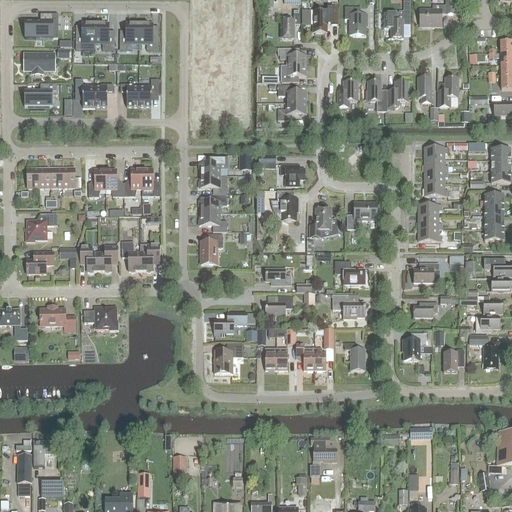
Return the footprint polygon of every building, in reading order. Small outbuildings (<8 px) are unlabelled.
[(273,0),(263,0),(263,8),(274,9),(273,0)] [(419,11),(419,27),(432,27),(432,29),(441,29),(441,16),(455,16),(455,2),(445,2),(445,7),(432,7),(432,11),(419,11)] [(337,26),(337,10),(327,10),(327,13),(313,13),(313,14),(314,14),(314,22),(313,23),(313,26),(314,27),(315,34),(325,34),(325,26),(327,26),(337,26)] [(281,21),(281,40),(293,40),(293,26),(299,26),(299,12),(293,12),(293,21),(281,21)] [(398,13),(398,15),(384,15),(384,30),(391,30),(391,40),(403,40),(403,27),(410,27),(410,13),(398,13)] [(24,23),(25,23),(25,39),(24,39),(24,40),(53,40),(52,40),(52,28),(58,28),(58,16),(40,16),(40,23),(24,23)] [(367,24),(367,16),(359,16),(349,16),(349,21),(349,37),(356,37),(357,37),(365,37),(365,24),(367,24)] [(203,18),(203,30),(227,30),(227,18),(203,18)] [(82,38),(76,38),(75,52),(95,52),(95,46),(95,25),(82,24),(82,28),(82,38)] [(108,38),(108,25),(95,25),(95,46),(102,46),(102,52),(114,52),(114,38),(108,38)] [(120,52),(132,52),(132,46),(139,46),(139,25),(126,25),(126,38),(120,38),(120,52)] [(139,25),(139,46),(146,46),(146,52),(158,52),(158,38),(152,38),(152,25),(139,25)] [(203,30),(203,42),(227,42),(227,30),(203,30)] [(511,45),(500,46),(500,57),(511,56),(511,45)] [(286,67),(306,68),(306,57),(293,57),(293,49),(277,49),(277,57),(280,57),(279,61),(286,61),(286,67)] [(42,76),(42,73),(54,73),(54,56),(24,56),(24,73),(33,73),(33,76),(42,76)] [(203,56),(203,68),(227,68),(227,56),(203,56)] [(496,57),(489,57),(489,62),(500,62),(501,68),(511,68),(511,56),(500,57),(496,57)] [(286,67),(286,73),(281,73),(281,84),(293,84),(293,78),(306,78),(306,68),(286,67)] [(203,68),(203,80),(227,80),(227,68),(203,68)] [(511,68),(501,68),(501,80),(511,80),(511,68)] [(432,93),(430,93),(430,80),(417,80),(417,100),(421,100),(420,105),(432,105),(432,93)] [(457,100),(458,80),(445,80),(444,94),(437,94),(438,110),(448,110),(448,100),(457,100)] [(511,91),(511,81),(511,80),(501,80),(501,92),(511,91)] [(82,109),(95,109),(95,89),(83,89),(83,81),(75,81),(75,95),(82,95),(82,102),(82,109)] [(151,89),(139,89),(139,109),(151,109),(151,96),(158,96),(158,82),(151,82),(151,89)] [(343,94),(337,94),(337,109),(347,109),(347,103),(357,103),(357,84),(343,84),(343,94)] [(376,103),(376,114),(387,114),(387,97),(380,97),(380,84),(367,84),(367,103),(376,103)] [(394,84),(394,96),(387,96),(387,110),(397,110),(399,107),(399,103),(407,103),(407,84),(394,84)] [(26,108),(53,108),(53,92),(58,92),(58,86),(42,86),(42,92),(26,92),(26,108)] [(95,89),(95,109),(107,109),(107,94),(113,94),(113,87),(100,86),(100,89),(95,89)] [(133,87),(120,87),(120,94),(126,94),(126,109),(139,109),(139,89),(138,89),(133,89),(133,87)] [(286,98),(286,105),(306,105),(306,93),(290,93),(290,87),(278,87),(278,98),(286,98)] [(203,94),(203,106),(227,106),(227,94),(203,94)] [(511,103),(494,105),(495,118),(511,117),(511,103)] [(306,117),(306,105),(286,105),(286,111),(278,111),(278,123),(290,123),(290,117),(306,117)] [(203,106),(203,118),(227,118),(227,106),(203,106)] [(470,124),(469,113),(461,114),(461,124),(470,124)] [(485,145),(467,145),(467,146),(468,153),(485,153),(485,146),(485,145)] [(423,162),(444,162),(444,156),(448,156),(448,150),(424,150),(424,162),(423,162)] [(492,152),(492,164),(511,164),(510,152),(492,152)] [(241,157),(241,167),(252,167),(252,157),(241,157)] [(277,157),(259,157),(259,168),(277,168),(277,157)] [(199,178),(219,178),(220,170),(226,170),(227,159),(213,159),(213,166),(199,166),(198,171),(199,171),(199,178)] [(423,174),(448,174),(448,168),(444,168),(444,162),(423,162),(423,163),(424,163),(424,174),(423,174)] [(511,175),(511,164),(492,164),(492,175),(511,175)] [(285,177),(285,181),(285,188),(299,188),(299,181),(305,181),(305,171),(299,171),(299,167),(281,167),(280,177),(285,177)] [(27,191),(39,190),(39,170),(27,170),(27,191)] [(39,190),(51,190),(50,170),(39,170),(39,190)] [(51,190),(62,190),(62,170),(50,170),(51,190)] [(74,170),(62,170),(62,190),(74,190),(74,170)] [(105,192),(105,170),(100,171),(94,172),(94,186),(88,186),(88,200),(98,199),(100,192),(105,192)] [(105,170),(105,192),(111,192),(112,199),(123,199),(123,186),(116,186),(116,171),(110,171),(110,170),(105,170)] [(123,199),(135,199),(136,191),(142,191),(141,170),(136,170),(136,171),(130,171),(131,185),(123,186),(123,199)] [(142,191),(142,199),(159,198),(159,185),(153,185),(152,171),(147,171),(147,170),(141,170),(142,191)] [(423,186),(444,186),(444,180),(448,180),(448,174),(423,174),(423,175),(424,175),(424,186),(423,186)] [(511,186),(511,175),(492,175),(492,187),(511,186)] [(219,178),(199,178),(199,185),(198,185),(198,190),(212,190),(212,197),(226,197),(226,185),(219,185),(219,178)] [(444,192),(444,186),(423,186),(423,187),(424,187),(424,198),(451,199),(451,194),(448,194),(448,192),(444,192)] [(287,225),(287,224),(287,223),(296,223),(296,210),(297,210),(297,201),(293,201),(293,193),(276,193),(276,204),(271,204),(271,205),(272,205),(272,206),(272,208),(273,210),(273,212),(274,213),(275,215),(280,215),(281,215),(281,223),(282,223),(284,224),(285,224),(287,225)] [(226,197),(212,197),(212,203),(198,203),(198,208),(199,208),(199,215),(219,216),(219,208),(226,208),(226,197)] [(248,206),(248,197),(240,197),(240,207),(248,206)] [(485,208),(504,208),(504,197),(484,197),(485,208)] [(74,201),(74,210),(83,210),(83,201),(74,201)] [(347,217),(347,224),(347,231),(356,231),(356,222),(376,222),(376,207),(363,207),(363,205),(354,205),(354,217),(347,217)] [(417,220),(438,219),(438,213),(442,213),(442,207),(418,207),(418,219),(417,219),(417,220)] [(504,219),(504,208),(485,208),(485,220),(504,219)] [(317,211),(315,211),(315,228),(309,228),(309,239),(320,239),(320,232),(330,232),(330,211),(323,211),(323,209),(317,210),(317,211)] [(219,216),(199,215),(199,222),(198,222),(198,228),(212,228),(212,234),(226,234),(226,223),(219,223),(219,216)] [(26,244),(35,243),(35,242),(46,242),(46,228),(54,228),(53,216),(39,216),(39,223),(27,223),(27,235),(26,235),(26,244)] [(417,232),(438,232),(441,232),(442,226),(438,226),(438,219),(417,220),(417,231),(417,232)] [(485,220),(485,231),(504,231),(504,219),(485,220)] [(504,242),(504,231),(485,231),(485,242),(504,242)] [(438,237),(438,232),(417,232),(417,244),(441,244),(441,238),(438,237)] [(206,243),(200,243),(200,267),(203,267),(220,267),(216,267),(216,250),(222,250),(222,236),(206,236),(206,243)] [(133,244),(121,244),(121,260),(128,260),(128,273),(130,273),(131,274),(133,274),(135,273),(140,273),(140,254),(133,254),(133,244)] [(147,254),(140,254),(140,273),(146,273),(147,274),(150,274),(151,273),(152,273),(152,267),(159,267),(159,260),(159,246),(146,247),(147,254)] [(93,274),(99,274),(98,254),(92,254),(92,248),(87,248),(80,248),(80,261),(80,268),(87,268),(87,274),(88,274),(89,275),(92,275),(93,274)] [(105,254),(98,254),(99,274),(104,274),(106,275),(108,275),(109,274),(111,274),(111,268),(117,268),(117,261),(117,248),(105,248),(105,254)] [(59,251),(60,261),(76,261),(75,250),(59,251)] [(53,267),(53,262),(53,254),(33,255),(33,262),(26,262),(26,276),(46,276),(45,267),(53,267)] [(483,259),(483,270),(483,272),(493,272),(493,278),(511,278),(511,266),(505,266),(504,259),(483,259)] [(475,279),(474,263),(465,263),(465,279),(475,279)] [(343,276),(343,287),(364,287),(364,272),(350,272),(350,264),(334,264),(334,276),(343,276)] [(439,272),(439,265),(420,265),(420,272),(414,272),(414,285),(434,285),(440,285),(440,272),(439,272)] [(65,267),(61,267),(59,270),(59,274),(62,276),(65,276),(68,273),(68,269),(65,267)] [(285,279),(285,271),(265,271),(265,284),(271,284),(271,287),(290,287),(290,279),(285,279)] [(491,281),(492,293),(510,293),(510,281),(491,281)] [(296,287),(296,295),(310,295),(310,287),(296,287)] [(304,296),(304,308),(314,308),(314,296),(304,296)] [(343,321),(356,321),(356,319),(364,319),(364,304),(348,305),(348,297),(332,297),(332,312),(343,312),(343,321)] [(278,298),(278,305),(265,305),(265,321),(277,321),(277,318),(284,318),(284,310),(292,310),(292,298),(278,298)] [(484,304),(484,316),(503,315),(503,303),(484,304)] [(414,319),(434,319),(434,315),(437,315),(437,304),(420,304),(420,308),(414,308),(414,319)] [(96,331),(109,330),(109,332),(117,332),(117,323),(115,323),(115,310),(95,311),(95,313),(83,313),(83,325),(95,325),(96,331)] [(20,328),(20,312),(11,312),(11,311),(6,311),(6,312),(0,311),(0,327),(14,328),(14,343),(27,342),(27,330),(20,331),(20,328)] [(64,335),(74,334),(74,319),(64,319),(64,311),(40,311),(40,328),(64,327),(64,335)] [(246,327),(246,326),(254,326),(254,316),(246,316),(246,315),(227,315),(227,322),(214,322),(214,338),(226,338),(226,335),(233,335),(233,327),(246,327)] [(500,331),(500,319),(475,319),(475,334),(492,334),(492,331),(500,331)] [(286,331),(286,347),(294,347),(294,331),(286,331)] [(332,331),(324,331),(324,337),(324,351),(333,351),(332,337),(332,331)] [(246,344),(256,344),(256,333),(246,333),(246,344)] [(444,348),(444,334),(434,334),(434,348),(444,348)] [(427,335),(410,335),(410,341),(402,341),(402,354),(403,354),(403,363),(419,362),(419,349),(427,349),(427,335)] [(469,337),(469,347),(487,347),(487,337),(469,337)] [(356,345),(344,345),(344,352),(350,352),(350,373),(364,373),(364,352),(356,352),(356,345)] [(226,346),(226,353),(214,353),(214,376),(219,376),(219,377),(221,376),(238,376),(232,376),(232,360),(243,360),(243,346),(226,346)] [(314,373),(314,350),(303,350),(303,346),(295,346),(295,359),(303,359),(303,373),(314,373)] [(28,349),(18,349),(18,364),(28,363),(28,349)] [(498,371),(499,349),(484,349),(484,371),(498,371)] [(321,350),(314,350),(314,373),(325,373),(325,355),(321,355),(321,350)] [(264,373),(276,373),(276,351),(264,351),(264,373)] [(276,351),(276,373),(287,373),(287,351),(276,351)] [(444,374),(457,374),(457,368),(465,368),(465,351),(458,351),(458,354),(444,354),(444,374)] [(432,438),(432,430),(416,430),(416,438),(432,438)] [(511,432),(498,432),(496,467),(511,467),(511,432)] [(398,445),(398,436),(384,437),(384,446),(398,445)] [(337,464),(337,451),(336,451),(332,447),(330,447),(330,439),(310,439),(310,448),(314,448),(313,463),(331,463),(331,464),(337,464)] [(33,443),(33,470),(44,470),(45,456),(52,456),(52,443),(33,443)] [(18,485),(30,485),(30,457),(16,457),(16,485),(18,485)] [(186,458),(173,458),(173,479),(186,480),(186,458)] [(150,499),(150,476),(138,476),(138,499),(150,499)] [(490,491),(487,476),(478,477),(480,493),(490,491)] [(418,493),(418,477),(410,477),(408,477),(408,493),(410,493),(418,493)] [(242,479),(233,479),(232,490),(242,490),(242,479)] [(18,485),(18,498),(30,498),(31,485),(30,485),(18,485)] [(42,486),(42,499),(63,499),(63,486),(42,486)] [(407,505),(407,492),(399,492),(399,506),(407,505)] [(105,501),(104,511),(132,511),(133,496),(119,496),(119,501),(105,501)]
